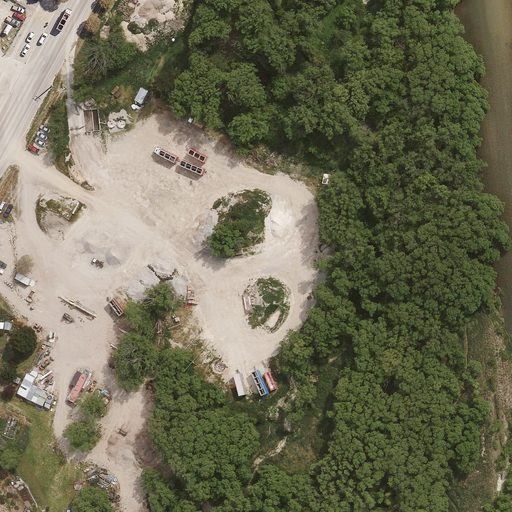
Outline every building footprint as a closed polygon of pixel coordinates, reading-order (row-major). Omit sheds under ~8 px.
[(6,23),(1,33),(7,36),(13,27),(6,23)] [(140,88),(133,101),(143,107),(150,94),(140,88)] [(148,153),(146,160),(167,164),(168,157),(148,153)] [(176,159),(174,165),(193,171),(195,166),(176,159)] [(60,165),(55,174),(63,179),(69,170),(60,165)] [(27,281),(32,295),(49,289),(45,275),(27,281)] [(132,291),(128,296),(139,306),(143,301),(132,291)] [(0,321),(0,333),(12,334),(13,322),(0,321)] [(55,386),(28,373),(18,393),(45,406),(55,386)] [(6,412),(0,427),(0,434),(20,441),(28,420),(6,412)]
